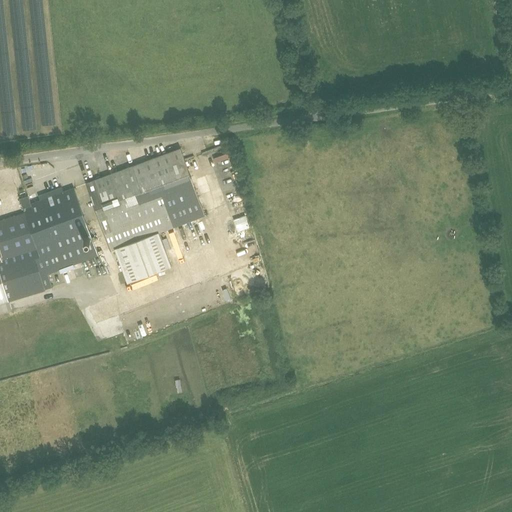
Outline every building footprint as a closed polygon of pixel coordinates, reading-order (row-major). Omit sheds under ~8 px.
[(28,213),(50,272),(118,248),(164,231),(208,215),(184,148),(67,190),(66,186),(42,195),(43,199),(34,202),(31,195),(23,198),(28,213)] [(246,207),(239,210),(246,228),(257,224),(250,205),(246,207)] [(0,304),(55,288),(50,272),(28,213),(0,221),(0,304)] [(164,231),(118,248),(131,283),(177,266),(164,231)] [(56,330),(57,335),(77,332),(76,326),(56,330)]
